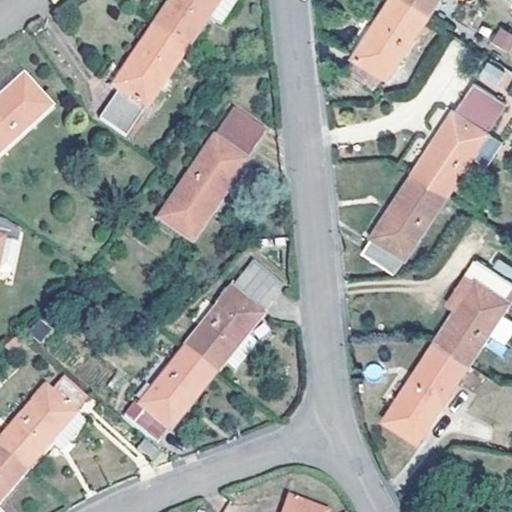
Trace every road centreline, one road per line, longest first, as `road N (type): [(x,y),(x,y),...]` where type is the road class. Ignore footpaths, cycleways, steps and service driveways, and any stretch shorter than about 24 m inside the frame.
road 1 (residential): [(333,435),(291,0)]
road 2 (residential): [(333,435),(212,472),(120,511)]
